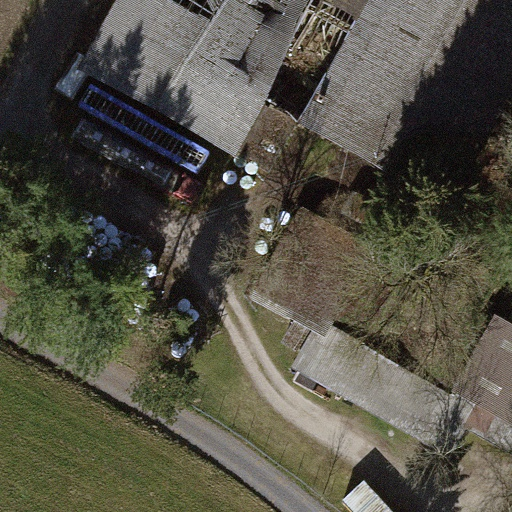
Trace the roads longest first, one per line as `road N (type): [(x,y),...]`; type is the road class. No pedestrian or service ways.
road 1 (track): [(0,320),(204,439),(305,511)]
road 2 (track): [(0,130),(67,0)]
